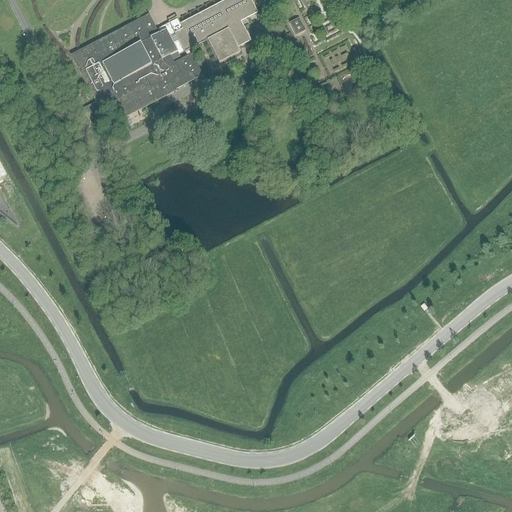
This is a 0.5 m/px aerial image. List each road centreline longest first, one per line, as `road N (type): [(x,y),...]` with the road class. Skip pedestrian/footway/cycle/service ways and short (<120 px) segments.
road 1 (tertiary): [(246,460),(313,445),(434,344)]
road 2 (tertiary): [(0,250),(54,317),(96,394),(125,423)]
road 3 (tertiary): [(125,423),(246,460)]
